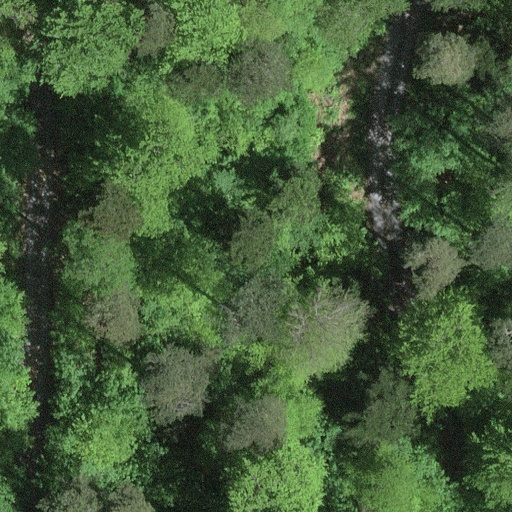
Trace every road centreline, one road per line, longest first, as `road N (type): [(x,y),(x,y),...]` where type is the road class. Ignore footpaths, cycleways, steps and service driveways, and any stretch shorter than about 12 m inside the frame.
road 1 (track): [(405,0),(385,213),(418,365),(469,511)]
road 2 (track): [(22,511),(35,373),(47,0)]
